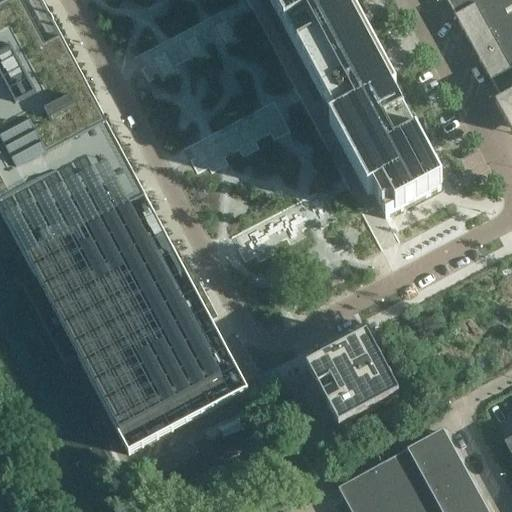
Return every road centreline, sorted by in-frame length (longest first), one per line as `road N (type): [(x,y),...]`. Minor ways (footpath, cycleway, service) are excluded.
road 1 (residential): [(68,0),(230,300),(248,330),(272,342),(511,220)]
road 2 (unclassified): [(511,176),(417,0)]
road 3 (residential): [(453,415),(307,495),(309,511)]
